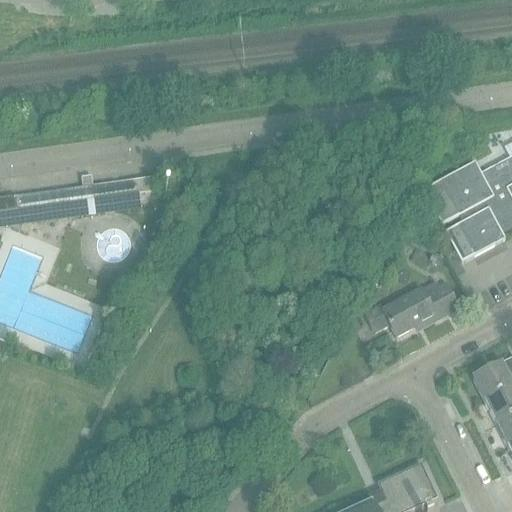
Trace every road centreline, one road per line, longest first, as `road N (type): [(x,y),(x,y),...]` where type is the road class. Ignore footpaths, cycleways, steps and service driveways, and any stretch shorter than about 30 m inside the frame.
road 1 (residential): [(0,169),(511,96)]
road 2 (residential): [(233,511),(332,410),(413,370)]
road 3 (residential): [(485,511),(413,370)]
